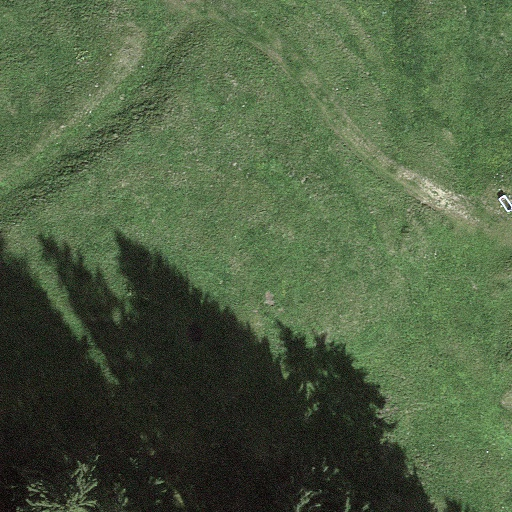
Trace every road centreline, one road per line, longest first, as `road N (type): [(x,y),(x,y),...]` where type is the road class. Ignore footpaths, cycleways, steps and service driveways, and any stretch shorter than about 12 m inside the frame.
road 1 (track): [(198,0),(280,50),(369,154),(511,231)]
road 2 (track): [(0,198),(119,84),(174,0)]
